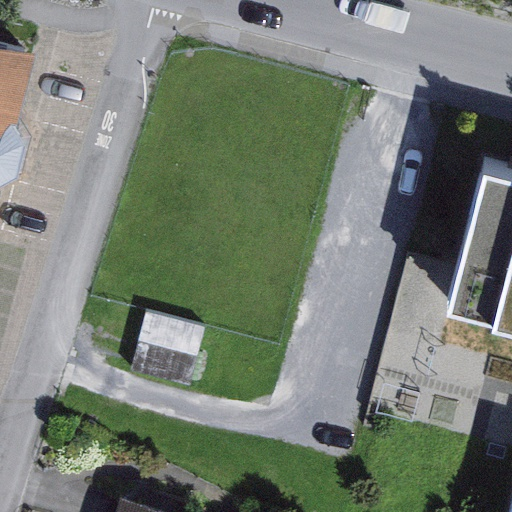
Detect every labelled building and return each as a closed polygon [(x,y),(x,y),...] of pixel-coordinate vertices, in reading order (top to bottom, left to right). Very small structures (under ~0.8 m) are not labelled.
[(0,207),(45,38),(0,25),(0,207)] [(511,159),(481,152),(439,309),(511,327),(511,159)] [(194,374),(209,313),(151,299),(137,361),(194,374)] [(511,511),(511,480),(503,511),(511,511)] [(199,511),(120,489),(113,511),(199,511)]
